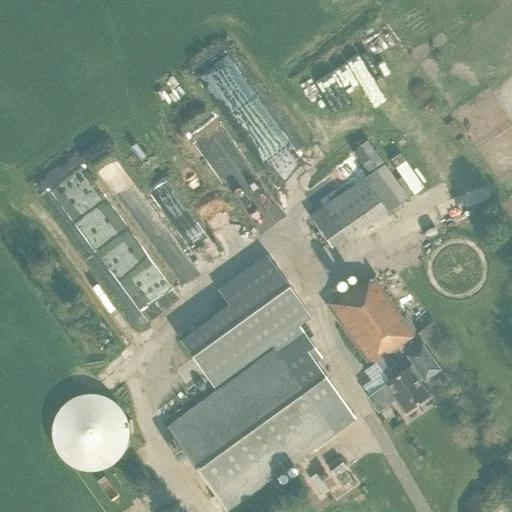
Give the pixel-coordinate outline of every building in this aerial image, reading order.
[(327,176),(238,61),(207,85),(272,169),(268,172),(283,191),(272,200),(281,211),(327,176)] [(333,95),(345,87),(336,72),(323,80),(333,95)] [(184,125),(235,187),(263,165),(212,103),(184,125)] [(357,150),(338,161),(346,175),(365,164),(357,150)] [(171,205),(208,171),(191,153),(155,187),(171,205)] [(396,206),(372,173),(363,179),(362,178),(309,216),(331,248),(346,238),(348,241),(396,206)] [(310,318),(266,256),(217,291),(228,307),(179,342),(212,388),(271,346),(274,350),(167,426),(227,511),(354,419),(314,363),(321,358),(298,326),(310,318)] [(413,335),(373,279),(362,287),(359,283),(326,305),(369,366),(373,363),(374,363),(365,369),(371,378),(361,386),(368,396),(388,383),(388,384),(385,386),(405,413),(430,395),(419,380),(421,378),(424,383),(441,370),(422,343),(405,356),(412,366),(407,369),(401,360),(393,366),(385,354),(413,335)] [(435,338),(448,328),(437,315),(425,325),(435,338)] [(163,338),(151,352),(157,358),(170,345),(163,338)] [(118,458),(124,449),(127,439),(128,428),(125,418),(119,408),(112,401),(102,396),(91,394),(80,396),(70,400),(62,407),(56,415),(53,426),(52,437),(55,447),(61,456),(69,464),(78,468),(89,470),(100,469),(110,465),(118,458)]
